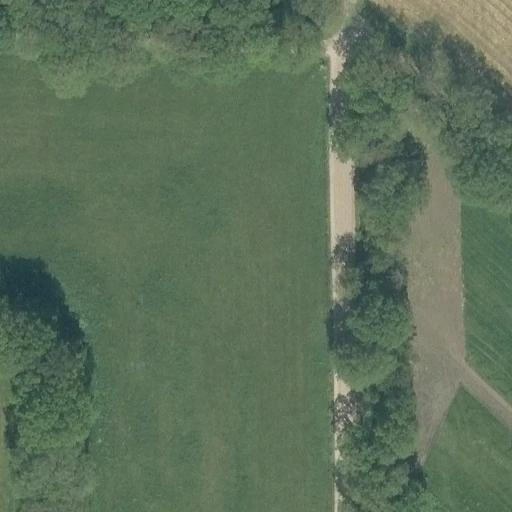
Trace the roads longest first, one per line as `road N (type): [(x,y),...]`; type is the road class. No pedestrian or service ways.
road 1 (track): [(343,38),(348,511)]
road 2 (unclassified): [(330,47),(0,40)]
road 3 (unclassified): [(511,161),(358,14)]
